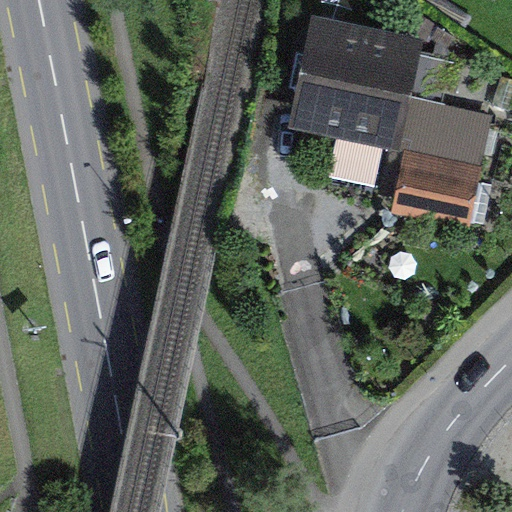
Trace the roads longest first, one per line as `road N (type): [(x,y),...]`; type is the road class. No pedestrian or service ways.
road 1 (primary): [(37,0),(133,511)]
road 2 (tertiary): [(511,359),(437,442),(402,511)]
